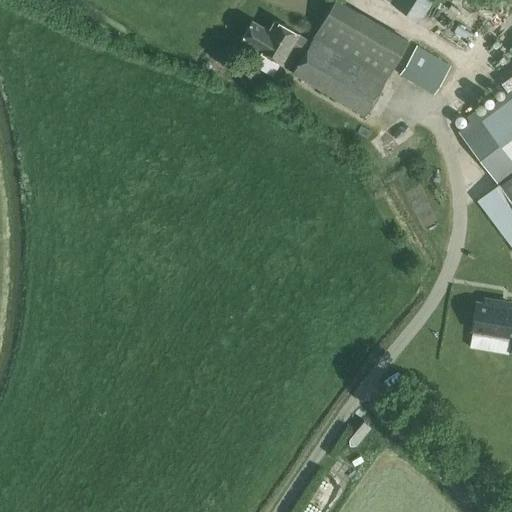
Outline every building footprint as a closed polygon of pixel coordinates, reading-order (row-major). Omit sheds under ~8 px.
[(335,0),(334,0),(310,42),(297,35),(298,34),(274,20),(268,31),(252,21),(241,40),(257,49),(257,50),(280,63),(290,48),(302,55),(292,74),(365,116),(408,42),(335,0)] [(392,0),(391,2),(419,20),(432,0),(392,0)] [(460,0),(451,12),(469,26),(480,11),(465,0),(460,0)] [(511,56),(511,39),(511,40),(508,33),(492,42),(503,61),(511,56)] [(433,94),(450,67),(417,47),(401,74),(433,94)] [(511,90),(458,131),(511,202),(511,90)] [(404,109),(397,126),(413,133),(421,116),(404,109)] [(511,338),(509,352),(511,352),(511,308),(499,306),(500,302),(484,299),(484,303),(476,302),(471,331),(511,338)] [(360,425),(371,448),(382,442),(372,420),(360,425)]
